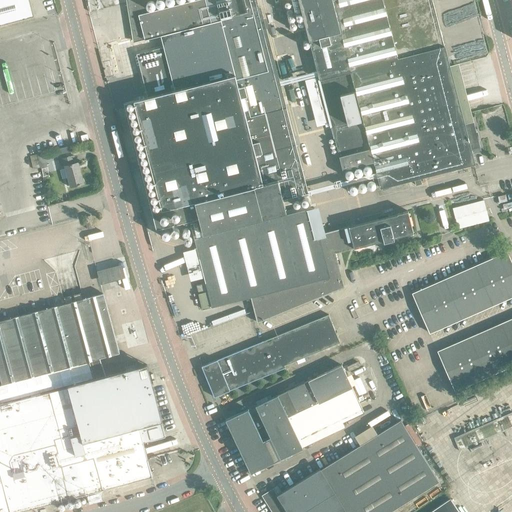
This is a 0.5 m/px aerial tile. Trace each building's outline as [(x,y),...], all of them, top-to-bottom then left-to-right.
[(0,0),(0,24),(34,15),(30,0),(0,0)] [(127,0),(133,44),(159,38),(163,50),(136,57),(146,97),(123,103),(156,229),(190,221),(212,307),(251,298),(256,317),(344,288),(336,253),(354,249),(356,254),(384,246),(395,247),(394,243),(415,238),(408,212),(319,234),(261,9),(259,9),(257,0),(299,0),(343,170),(374,162),(380,189),(475,164),(473,155),(482,152),(479,141),(477,141),(472,123),(465,125),(432,0),(204,0),(205,1),(148,16),(145,2),(152,0),(127,0)] [(76,163),(74,156),(61,159),(63,167),(65,167),(71,187),(84,183),(78,163),(76,163)] [(46,159),(40,161),(43,172),(49,170),(46,159)] [(506,195),(498,197),(499,203),(507,201),(506,195)] [(484,200),(453,208),(458,229),(489,221),(484,200)] [(91,215),(84,217),(87,229),(94,227),(91,215)] [(451,221),(429,227),(432,235),(453,229),(451,221)] [(180,251),(184,267),(196,264),(192,248),(180,251)] [(430,334),(511,297),(511,261),(507,251),(412,293),(430,334)] [(195,283),(201,281),(197,269),(185,273),(188,281),(194,279),(195,283)] [(106,377),(101,358),(120,353),(104,294),(0,321),(0,376),(2,384),(89,360),(94,378),(69,385),(69,387),(0,405),(0,511),(18,511),(152,477),(143,443),(165,437),(146,366),(106,377)] [(215,397),(230,390),(285,368),(285,365),(340,342),(329,315),(217,360),(203,366),(215,397)] [(455,391),(511,366),(511,318),(437,351),(455,391)] [(303,447),(345,427),(343,423),(364,413),(352,387),(353,387),(342,365),(309,380),(278,395),(256,406),(271,437),(263,441),(248,409),(226,420),(251,473),(303,449),(303,447)] [(461,450),(511,428),(511,413),(455,438),(461,450)] [(390,511),(439,482),(401,420),(321,470),(320,469),(278,495),(273,488),(262,496),(272,511),(390,511)] [(366,426),(349,437),(354,445),(371,434),(366,426)] [(459,511),(450,499),(431,511),(459,511)]
